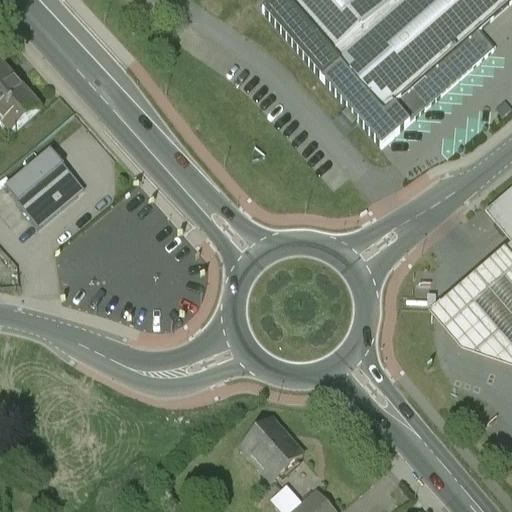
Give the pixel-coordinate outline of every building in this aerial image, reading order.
[(511,0),(249,0),(348,113),(342,118),(352,129),(358,124),(382,151),(494,54),(478,36),(511,6),(511,0)] [(41,113),(0,66),(0,127),(11,139),(41,113)] [(52,164),(11,200),(41,235),(83,200),(52,164)] [(511,263),(511,194),(484,219),(510,249),(504,254),(511,263)] [(511,263),(504,254),(429,319),(462,358),(511,375),(511,263)] [(303,461),(271,425),(240,452),(273,488),(303,461)] [(330,511),(317,497),(300,511),(330,511)]
